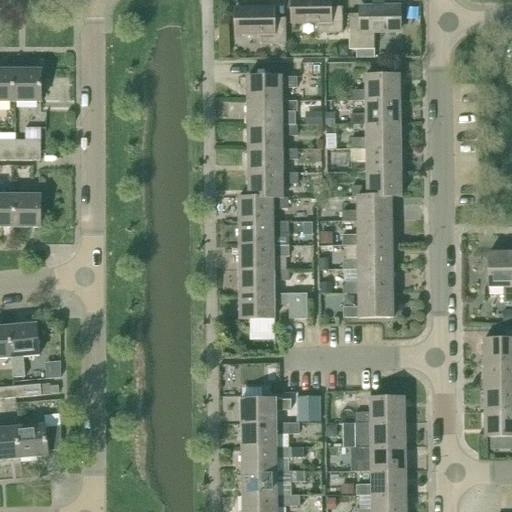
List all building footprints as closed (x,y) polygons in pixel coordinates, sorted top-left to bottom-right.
[(318,34),(343,33),(342,8),(330,8),(330,0),(291,0),(292,24),(318,23),(318,34)] [(374,34),(399,34),(399,7),(361,8),(361,15),(349,15),(350,51),(355,51),(373,51),(374,51),(374,34)] [(262,45),(286,44),(286,19),(274,19),(273,8),(235,9),(236,35),(262,34),(262,45)] [(406,8),(406,20),(418,20),(418,8),(406,8)] [(337,46),(338,56),(348,56),(348,46),(337,46)] [(373,51),(355,51),(355,59),(373,59),(373,51)] [(0,70),(0,102),(14,102),(14,71),(0,70)] [(14,71),(14,102),(40,102),(40,71),(14,71)] [(351,102),(366,102),(366,101),(400,101),(400,76),(365,77),(366,92),(351,92),(351,102)] [(248,103),(282,103),(282,89),(297,89),(297,78),(282,79),(282,78),(248,78),(248,103)] [(351,126),(366,126),(366,125),(401,125),(400,101),(366,101),(366,102),(366,115),(351,116),(351,126)] [(248,103),(248,127),(296,126),(296,113),(297,113),(297,103),(282,103),(248,103)] [(322,125),(322,113),(305,113),(305,125),(322,125)] [(325,114),(325,126),(335,126),(335,114),(325,114)] [(366,125),(366,126),(366,139),(351,140),(351,150),(366,150),(366,149),(401,149),(401,125),(366,125)] [(297,127),(296,127),(296,126),(248,127),(248,150),(282,150),(282,137),(297,137),(297,127)] [(1,161),(14,161),(14,142),(1,142),(1,161)] [(14,161),(27,161),(27,142),(14,142),(14,161)] [(27,142),(27,161),(40,161),(40,142),(27,142)] [(366,173),(401,172),(401,149),(366,149),(366,150),(366,163),(352,163),(352,174),(366,174),(366,173)] [(282,150),(248,150),(248,174),(283,174),(283,161),(298,161),(298,150),(282,150)] [(327,174),(336,174),(336,163),(327,163),(327,174)] [(401,197),(401,172),(366,173),(366,174),(367,187),(352,187),(352,199),(357,199),(357,198),(392,197),(401,197)] [(249,199),(283,199),(283,186),(298,185),(297,175),(283,175),(283,174),(248,174),(249,199)] [(0,227),(14,227),(14,196),(0,196),(0,227)] [(14,196),(14,227),(40,227),(40,196),(14,196)] [(358,222),(392,221),(392,197),(357,198),(357,199),(358,212),(342,213),(343,224),(357,223),(358,223),(358,222)] [(288,199),(283,199),(249,199),(239,199),(239,224),(274,224),(274,210),(288,210),(288,199)] [(393,246),(392,221),(358,222),(358,223),(357,223),(357,235),(343,235),(343,248),(345,248),(358,247),(358,246),(393,246)] [(288,224),(274,224),(239,224),(239,247),(274,247),(274,234),(288,233),(288,224)] [(333,233),(320,233),(320,245),(333,245),(333,233)] [(345,248),(346,260),(343,260),(343,271),(358,271),(358,270),(393,270),(393,246),(358,246),(358,247),(345,248)] [(274,247),(239,247),(239,271),(274,271),(274,272),(274,258),(288,258),(288,247),(274,247)] [(511,303),(511,254),(488,255),(489,289),(503,289),(503,304),(511,303)] [(318,271),(328,271),(328,260),(318,260),(318,271)] [(344,296),(359,296),(359,294),(393,294),(393,270),(358,270),(358,271),(358,285),(343,285),(344,296)] [(240,295),(274,295),(274,282),(288,282),(288,272),(274,272),(274,271),(239,271),(240,295)] [(331,294),(331,284),(319,284),(319,294),(331,294)] [(359,294),(359,296),(359,309),(344,309),(344,319),(360,319),(360,320),(393,319),(393,294),(359,294)] [(307,296),(289,296),(274,296),(274,295),(240,295),(240,320),(250,320),(250,335),(274,335),(274,305),(289,305),(289,319),(307,319),(307,296)] [(503,326),(511,325),(511,310),(502,311),(503,326)] [(9,328),(11,359),(39,356),(36,325),(9,328)] [(0,328),(0,359),(11,359),(9,328),(0,328)] [(511,332),(505,332),(506,341),(484,341),(484,366),(511,365),(511,332)] [(511,365),(484,366),(485,390),(511,389),(511,365)] [(40,385),(41,396),(59,394),(58,386),(51,386),(51,384),(40,385)] [(41,396),(40,385),(27,386),(28,397),(41,396)] [(14,398),(28,397),(27,386),(13,388),(14,398)] [(0,389),(1,399),(14,398),(13,388),(0,389)] [(511,389),(485,390),(485,414),(511,413),(511,389)] [(297,399),(298,424),(320,423),(320,398),(297,399)] [(355,412),(356,425),(405,423),(405,399),(370,400),(370,412),(355,412)] [(276,425),(275,412),(290,412),(290,401),(276,401),(276,400),(241,401),(241,426),(276,425)] [(511,437),(511,413),(485,414),(485,438),(511,437)] [(356,425),(356,438),(356,448),(370,448),(371,448),(405,447),(405,423),(356,425)] [(299,424),(290,424),(276,425),(241,426),(242,450),(276,449),(276,436),(299,435),(299,424)] [(18,428),(21,459),(48,456),(48,452),(61,451),(61,427),(46,429),(45,426),(18,428)] [(326,428),(326,441),(336,440),(336,427),(326,428)] [(0,429),(0,460),(21,459),(18,428),(0,429)] [(496,439),(496,452),(511,452),(510,439),(496,439)] [(356,473),(371,472),(406,472),(405,447),(371,448),(370,448),(371,462),(356,463),(356,473)] [(277,473),(277,472),(276,472),(276,459),(291,459),(291,449),(276,449),(242,450),(242,474),(277,473)] [(291,449),(291,459),(303,458),(303,449),(291,449)] [(277,497),(277,482),(291,482),(291,472),(277,472),(277,473),(242,474),(242,497),(277,497)] [(291,472),(291,482),(306,482),(305,472),(291,472)] [(371,472),(372,486),(356,486),(357,497),(371,496),(406,496),(406,472),(371,472)] [(300,496),(291,496),(277,497),(242,497),(242,511),(276,511),(277,507),(300,507),(300,496)] [(406,511),(406,496),(371,496),(372,510),(357,510),(356,511),(406,511)] [(321,498),(321,511),(333,510),(333,498),(321,498)]
